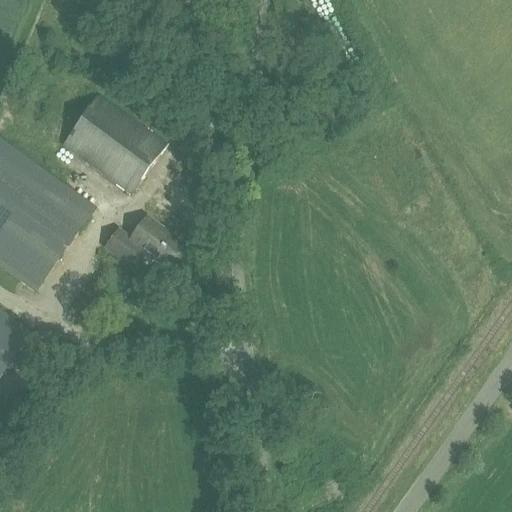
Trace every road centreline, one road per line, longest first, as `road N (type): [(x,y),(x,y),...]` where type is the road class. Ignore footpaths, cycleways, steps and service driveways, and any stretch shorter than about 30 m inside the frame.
road 1 (unclassified): [(276,511),(239,267),(258,0)]
road 2 (tertiary): [(405,511),(502,374)]
